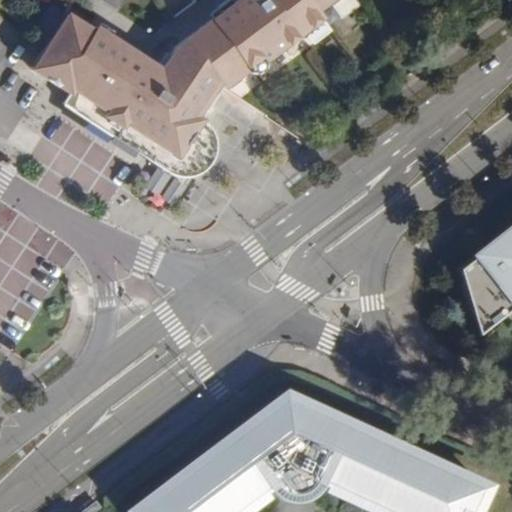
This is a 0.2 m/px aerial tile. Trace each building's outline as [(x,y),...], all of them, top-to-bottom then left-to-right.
[(210,135),(201,126),(226,91),(249,72),(251,74),(258,75),(265,70),(266,62),(323,18),(318,12),(332,2),(344,17),(360,4),(356,0),(251,0),(253,2),(240,12),(231,0),(230,0),(221,0),(215,4),(219,9),(180,50),(163,74),(149,64),(144,70),(120,53),(124,47),(99,30),(96,34),(71,16),(34,69),(71,95),(64,105),(174,180),(185,182),(196,180),(205,174),(212,165),(215,154),(214,144),(210,135)] [(253,2),(251,0),(230,0),(231,0),(240,12),(253,2)] [(511,297),(511,216),(453,262),(472,328),(511,297)] [(299,490),(308,481),(376,511),(463,511),(476,485),(277,393),(120,511),(234,511),(265,489),(277,494),(289,494),(299,490)] [(92,511),(98,508),(93,500),(76,511),(92,511)]
